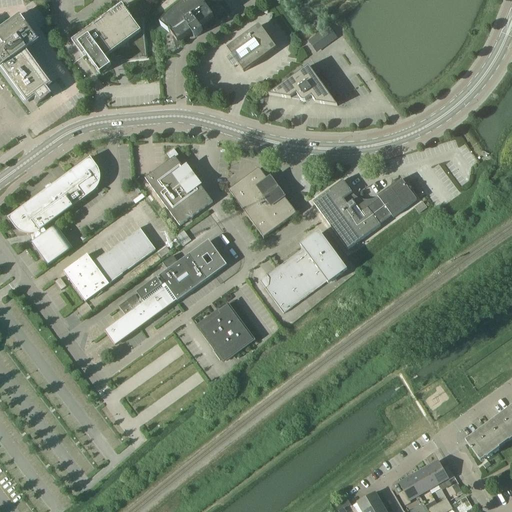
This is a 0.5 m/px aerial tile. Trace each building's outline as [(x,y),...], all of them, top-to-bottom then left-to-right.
[(204,8),(206,6),(203,0),(192,0),(191,1),(189,2),(186,4),(183,5),(181,7),(179,8),(176,10),(172,13),(171,15),(168,17),(166,20),(164,21),(162,24),(161,26),(169,33),(171,32),(172,34),(171,34),(173,38),(180,43),(192,34),(195,39),(203,33),(200,28),(214,18),(207,9),(206,9),(204,8)] [(219,3),(211,9),(216,15),(224,9),(219,3)] [(126,14),(131,10),(127,6),(122,9),(74,43),(84,56),(86,55),(101,75),(112,67),(109,63),(111,61),(112,62),(113,62),(114,62),(115,62),(116,62),(116,61),(117,61),(117,60),(117,59),(120,59),(121,63),(147,60),(143,19),(131,20),(126,14)] [(0,70),(24,104),(32,98),(37,105),(49,96),(44,89),(47,87),(48,86),(22,51),(34,43),(17,19),(0,30),(0,70)] [(274,51),(257,27),(227,49),(244,73),(274,51)] [(329,27),(309,41),(316,51),(336,37),(329,27)] [(338,107),(309,67),(269,96),(291,100),(291,99),(293,98),(293,99),(297,99),(299,98),(301,101),(302,102),(304,102),(306,102),(312,98),(316,103),(315,104),(338,107)] [(187,172),(185,171),(175,158),(178,156),(174,150),(167,155),(172,161),(146,180),(180,227),(213,203),(200,185),(197,187),(197,186),(196,185),(195,182),(195,181),(194,180),(193,178),(192,176),(191,175),(189,174),(188,173),(187,172)] [(137,161),(146,160),(146,155),(141,155),(140,151),(136,151),(137,161)] [(91,158),(8,219),(15,228),(19,232),(24,235),(29,236),(34,235),(36,242),(32,245),(48,267),(69,251),(53,230),(47,234),(44,230),(94,193),(96,191),(99,187),(100,183),(101,178),(100,174),(99,171),(98,168),(91,158)] [(259,170),(229,192),(264,239),(297,215),(300,212),(295,205),(291,207),(288,202),(284,197),(281,199),(280,196),(278,191),(275,188),(272,185),(268,182),(259,170)] [(381,227),(381,226),(382,225),(373,213),(380,208),(377,203),(368,209),(357,199),(348,205),(344,200),(353,194),(344,181),(314,203),(348,251),(381,227)] [(380,208),(373,213),(382,225),(393,218),(393,219),(417,201),(402,181),(378,198),(380,201),(377,203),(380,208)] [(109,285),(156,250),(140,229),(93,263),(87,255),(79,261),(78,261),(73,264),(73,265),(73,266),(64,273),(86,303),(110,285),(109,285)] [(269,286),(265,289),(284,315),(327,283),(329,285),(348,272),(320,234),(301,248),(303,250),(267,277),(270,281),(269,286)] [(105,333),(115,347),(145,325),(145,326),(227,266),(209,242),(179,264),(173,257),(163,264),(168,271),(119,307),(126,317),(105,333)] [(167,248),(158,254),(162,259),(170,253),(167,248)] [(67,287),(60,279),(55,283),(61,291),(67,287)] [(228,306),(219,312),(198,327),(224,363),(254,341),(228,306)] [(511,410),(466,444),(479,461),(511,436),(511,410)] [(443,469),(439,462),(429,468),(439,485),(448,480),(449,482),(455,479),(448,466),(443,469)] [(439,485),(429,468),(419,473),(429,491),(439,485)] [(429,491),(419,473),(410,479),(420,496),(429,491)] [(411,504),(410,502),(420,496),(410,479),(400,485),(404,492),(398,495),(405,507),(411,504)] [(358,504),(353,506),(356,511),(365,511),(381,503),(375,494),(358,504)] [(347,500),(335,507),(338,511),(345,511),(344,509),(351,505),(347,500)] [(437,505),(440,510),(450,505),(446,500),(437,505)] [(385,511),(381,503),(365,511),(385,511)]
